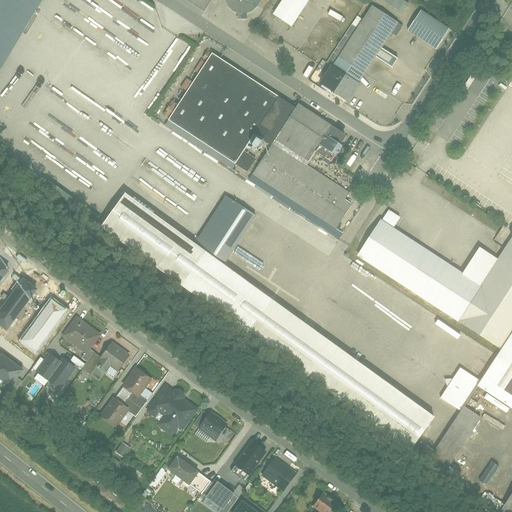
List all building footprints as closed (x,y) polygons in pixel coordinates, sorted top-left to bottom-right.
[(0,0),(0,68),(40,0),(0,0)] [(256,3),(251,0),(228,0),(229,3),(233,8),(243,10),(248,10),(254,7),(256,3)] [(306,2),(303,0),(278,0),(269,15),(290,28),(306,2)] [(400,0),(380,0),(400,13),(406,4),(400,0)] [(372,6),(320,83),(346,100),(397,23),(372,6)] [(408,28),(435,48),(448,31),(421,11),(408,28)] [(296,109),(213,56),(165,122),(235,162),(253,139),(271,150),(253,177),(337,231),(357,200),(308,169),(316,155),(331,165),(348,138),(298,106),(296,109)] [(432,417),(221,266),(256,218),(236,204),(200,253),(119,195),(97,225),(409,449),(432,417)] [(511,241),(501,258),(483,246),(467,271),(399,227),(405,217),(390,208),(360,255),(503,348),(484,378),(464,365),(443,397),(461,409),(428,459),(447,472),(484,416),(465,404),(480,382),(511,402),(511,241)] [(9,269),(0,262),(0,278),(2,280),(9,269)] [(37,290),(24,281),(17,291),(30,300),(37,290)] [(30,300),(17,291),(9,301),(22,310),(30,300)] [(22,310),(9,301),(2,311),(15,320),(22,310)] [(65,311),(53,302),(45,312),(58,322),(65,311)] [(15,320),(2,311),(0,313),(0,325),(8,331),(15,320)] [(58,322),(45,312),(38,322),(51,332),(58,322)] [(101,336),(79,320),(66,337),(87,352),(93,347),(101,336)] [(51,332),(38,322),(30,332),(43,342),(51,332)] [(43,342),(30,332),(23,342),(36,352),(43,342)] [(128,355),(110,343),(94,367),(104,374),(108,368),(116,373),(128,355)] [(60,391),(76,369),(63,359),(61,362),(51,354),(36,374),(60,391)] [(13,363),(3,356),(0,359),(0,378),(1,379),(13,363)] [(23,371),(13,363),(1,379),(11,387),(23,371)] [(116,395),(101,413),(116,425),(128,409),(136,415),(147,400),(138,393),(151,377),(137,367),(123,385),(133,393),(126,402),(116,395)] [(182,427),(197,406),(168,386),(151,411),(162,419),(159,424),(172,434),(179,425),(182,427)] [(215,442),(228,426),(210,412),(207,416),(202,412),(192,425),(215,442)] [(114,452),(122,458),(129,449),(121,443),(114,452)] [(264,452),(251,443),(234,466),(248,475),(264,452)] [(495,480),(509,457),(500,451),(486,474),(495,480)] [(210,480),(179,456),(167,472),(188,488),(191,485),(201,492),(210,480)] [(282,492),(296,473),(275,459),(262,477),(282,492)] [(228,511),(238,499),(216,484),(205,500),(220,510),(218,511),(228,511)] [(325,501),(315,497),(311,505),(316,508),(314,511),(325,511),(321,509),(325,501)] [(511,511),(511,498),(503,511),(511,511)]
